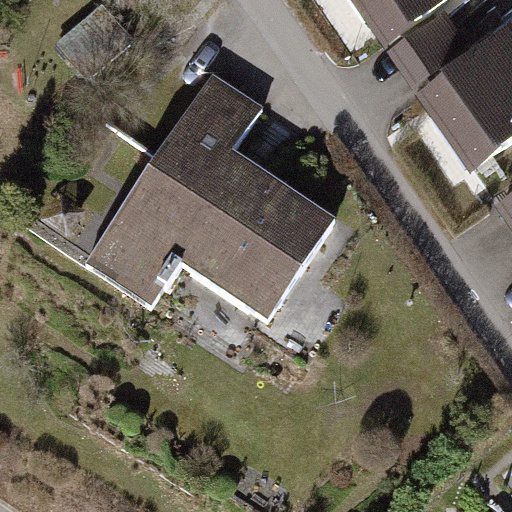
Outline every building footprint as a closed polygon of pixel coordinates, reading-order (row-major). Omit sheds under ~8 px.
[(475,0),(334,0),(376,64),(475,0)] [(81,29),(43,64),(77,101),(115,67),(81,29)] [(511,153),(511,43),(411,111),(461,187),(511,153)] [(261,132),(210,96),(74,288),(144,338),(179,288),(260,345),(330,246),(283,213),(230,176),(261,132)] [(77,231),(48,213),(28,245),(57,263),(77,231)] [(511,216),(495,229),(511,250),(511,216)]
